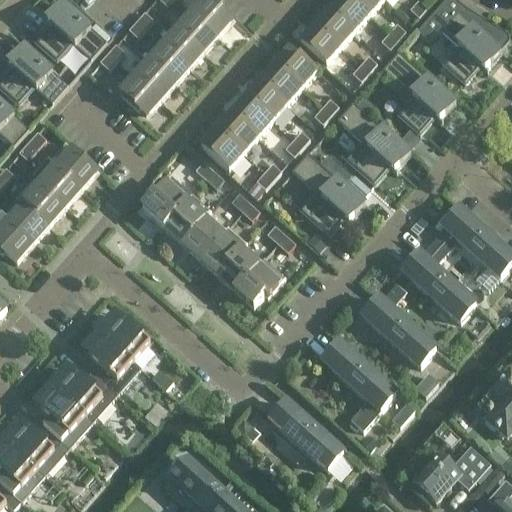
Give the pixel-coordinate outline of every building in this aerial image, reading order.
[(167,11),(175,2),(172,0),(160,0),(158,3),(167,11)] [(370,21),(346,0),(343,0),(331,14),(356,37),(370,21)] [(384,5),(378,0),(346,0),(370,21),(384,5)] [(500,57),(507,49),(508,46),(508,43),(508,40),(506,37),(464,12),(450,0),(449,0),(418,36),(428,45),(438,34),(460,53),(445,70),(465,88),(480,71),(487,77),(489,76),(487,74),(501,58),(500,57)] [(208,2),(193,19),(219,41),(231,28),(224,21),(227,18),(208,2)] [(410,15),(419,23),(427,14),(418,6),(410,15)] [(72,49),(91,66),(107,48),(63,9),(49,25),(47,23),(45,25),(52,31),(37,48),(57,66),(72,49)] [(356,37),(331,14),(316,30),(341,53),(356,37)] [(146,34),(154,25),(145,17),(137,26),(146,34)] [(204,57),(219,41),(193,19),(179,35),(204,57)] [(138,43),(146,34),(137,26),(129,35),(138,43)] [(398,46),(406,37),(397,29),(389,38),(398,46)] [(341,53),(316,30),(301,47),(326,70),(341,53)] [(190,73),(204,57),(179,35),(165,51),(190,73)] [(390,55),(398,46),(389,38),(381,47),(390,55)] [(125,57),(116,49),(108,58),(117,66),(125,57)] [(176,89),(190,73),(165,51),(150,67),(176,89)] [(34,92),(52,109),(68,91),(25,52),(10,69),(8,67),(7,68),(14,75),(0,90),(0,92),(19,110),(34,92)] [(290,54),(275,71),(302,95),(317,78),(290,54)] [(456,108),(399,58),(399,57),(382,75),(415,104),(400,121),(420,139),(435,122),(442,128),(443,127),(441,125),(456,108)] [(109,75),(117,66),(108,58),(100,67),(109,75)] [(377,69),(368,61),(360,70),(369,78),(377,69)] [(161,105),(176,89),(150,67),(136,83),(161,105)] [(361,87),(369,78),(360,70),(352,79),(361,87)] [(302,95),(275,71),(260,87),(287,111),(302,95)] [(161,105),(136,83),(121,100),(139,116),(142,113),(149,119),(161,105)] [(287,111),(260,87),(246,103),(273,127),(287,111)] [(246,103),(232,119),(259,143),(273,127),(246,103)] [(339,112),(330,104),(322,113),(331,121),(339,112)] [(0,107),(0,139),(14,152),(30,134),(0,107)] [(396,176),(411,159),(353,108),(337,126),(363,149),(348,166),(374,190),(390,173),(397,179),(398,177),(396,176)] [(323,130),(331,121),(322,113),(314,122),(323,130)] [(259,143),(232,119),(217,135),(244,159),(259,143)] [(244,159),(217,135),(202,152),(229,176),(244,159)] [(310,144),(301,136),(293,145),(302,153),(310,144)] [(38,137),(28,147),(37,155),(47,145),(38,137)] [(294,162),(302,153),(293,145),(285,154),(294,162)] [(28,166),(37,155),(28,147),(19,158),(28,166)] [(66,147),(49,166),(81,195),(95,180),(88,173),(91,170),(66,147)] [(351,226),(365,210),(308,158),(292,176),(318,200),(303,217),(329,240),(344,223),(351,230),(353,228),(351,226)] [(65,213),(79,198),(81,195),(49,166),(33,184),(65,213)] [(195,176),(206,185),(214,176),(203,167),(195,176)] [(281,177),(272,169),(264,178),(273,186),(281,177)] [(6,173),(0,179),(0,186),(5,191),(15,181),(6,173)] [(224,185),(214,176),(206,185),(216,194),(224,185)] [(265,195),(273,186),(264,178),(256,187),(265,195)] [(164,232),(193,200),(171,181),(154,201),(156,203),(145,216),(164,232)] [(49,231),(64,215),(65,213),(33,184),(17,202),(49,231)] [(231,208),(242,217),(250,208),(239,199),(231,208)] [(204,223),(211,216),(193,200),(164,232),(182,248),(204,223)] [(33,249),(48,232),(49,231),(17,202),(1,220),(33,249)] [(260,217),(250,208),(242,217),(252,226),(260,217)] [(511,270),(511,261),(458,213),(446,226),(456,235),(451,240),(452,240),(460,247),(461,248),(469,255),(470,256),(478,263),(479,264),(487,271),(488,272),(488,271),(501,283),(511,270)] [(17,267),(33,249),(1,220),(0,220),(0,256),(2,259),(5,256),(17,267)] [(200,264),(222,239),(204,223),(182,248),(200,264)] [(267,240),(277,249),(285,240),(275,231),(267,240)] [(240,255),(246,248),(229,232),(222,239),(200,264),(217,280),(240,255)] [(296,249),(285,240),(277,249),(288,258),(296,249)] [(235,296),(258,271),(240,255),(217,280),(235,296)] [(476,310),(418,258),(406,271),(416,280),(412,285),(412,284),(421,292),(420,292),(421,293),(429,300),(430,301),(430,300),(438,308),(439,309),(439,308),(447,315),(447,316),(448,317),(448,316),(461,328),(476,310)] [(286,283),(264,264),(258,271),(235,296),(254,313),(265,300),(268,303),(286,283)] [(396,306),(407,295),(398,285),(386,296),(396,306)] [(436,355),(378,303),(367,316),(376,324),(372,329),(372,330),(372,329),(380,337),(381,338),(381,337),(389,344),(389,345),(390,346),(390,345),(398,352),(398,353),(399,354),(399,353),(407,360),(407,361),(408,361),(421,372),(436,355)] [(100,336),(100,337),(134,367),(151,348),(116,318),(107,328),(113,333),(106,341),(100,336)] [(134,367),(100,337),(91,346),(97,351),(90,359),(84,354),(83,355),(99,369),(91,377),(117,401),(141,374),(134,367)] [(396,400),(338,348),(322,366),(323,366),(324,366),(332,373),(331,374),(332,375),(333,374),(341,381),(340,382),(341,382),(349,389),(349,390),(350,390),(358,397),(358,398),(359,398),(367,405),(368,406),(351,425),(364,437),(396,400)] [(117,401),(91,377),(84,385),(68,372),(59,382),(65,387),(58,395),(52,390),(93,427),(117,401)] [(511,376),(511,375),(479,410),(490,420),(486,424),(507,442),(511,436),(511,376)] [(93,427),(52,390),(43,400),(49,405),(42,413),(36,407),(35,409),(51,423),(43,431),(69,454),(93,427)] [(344,459),(285,407),(269,425),(270,425),(271,425),(279,432),(278,433),(279,433),(280,433),(288,440),(287,441),(288,442),(289,441),(297,448),(296,449),(297,449),(298,449),(306,456),(305,457),(306,457),(307,457),(314,464),(314,465),(315,465),(326,475),(327,474),(328,476),(344,459)] [(69,454),(43,431),(36,439),(21,425),(11,435),(17,441),(10,449),(4,443),(4,444),(45,481),(69,454)] [(45,481),(4,444),(0,448),(0,457),(1,459),(0,460),(0,474),(3,477),(0,479),(0,488),(13,501),(22,508),(45,481)] [(438,459),(413,487),(436,508),(456,485),(468,495),(491,470),(470,452),(452,472),(438,459)] [(161,493),(182,511),(207,511),(222,496),(186,464),(161,493)] [(499,475),(483,493),(488,497),(504,479),(499,475)] [(511,511),(511,509),(507,505),(511,499),(511,492),(505,487),(489,506),(495,511),(511,511)] [(13,501),(0,488),(0,511),(4,511),(7,509),(9,511),(18,511),(22,508),(13,501)] [(240,511),(222,496),(207,511),(240,511)]
